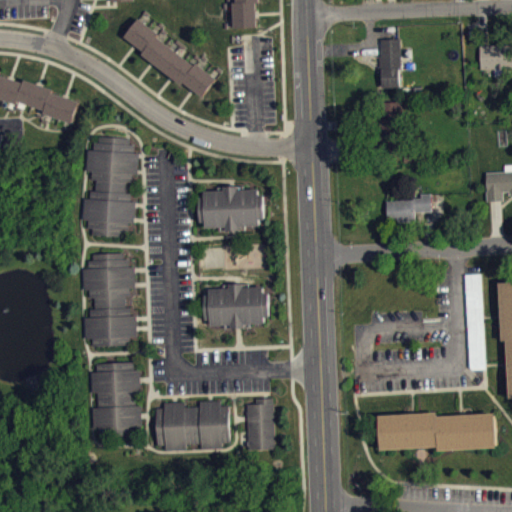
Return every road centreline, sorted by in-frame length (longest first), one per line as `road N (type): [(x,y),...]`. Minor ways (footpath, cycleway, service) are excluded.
road 1 (secondary): [(324,511),(306,0)]
road 2 (residential): [(315,145),(245,148),(190,130),(94,66),(0,37)]
road 3 (residential): [(307,15),(511,3)]
road 4 (residential): [(511,244),(320,256)]
road 5 (residential): [(324,505),(466,511)]
